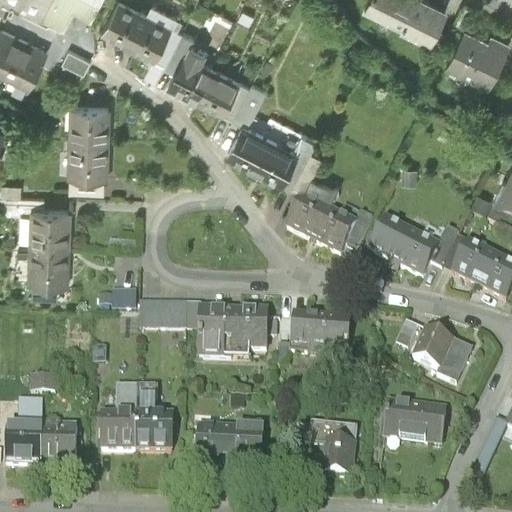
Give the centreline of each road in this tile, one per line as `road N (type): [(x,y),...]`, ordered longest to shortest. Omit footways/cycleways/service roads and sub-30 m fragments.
road 1 (residential): [(318,281),(181,276),(164,257),(168,226),(191,209),(240,205)]
road 2 (residential): [(511,328),(439,304),(318,281)]
road 3 (residential): [(240,205),(194,140),(101,68)]
road 4 (residential): [(448,511),(511,351)]
